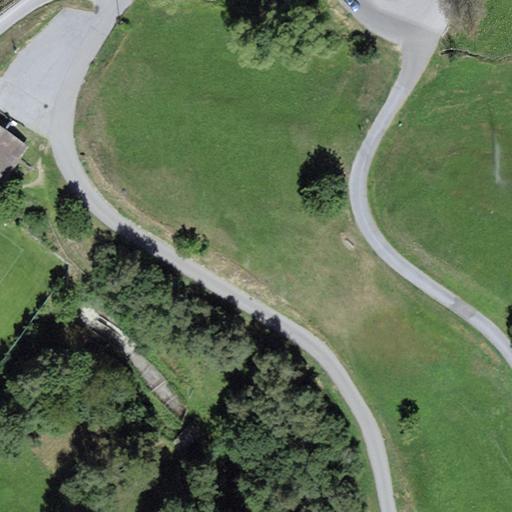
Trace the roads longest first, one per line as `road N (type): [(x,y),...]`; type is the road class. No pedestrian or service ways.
road 1 (residential): [(120,0),(66,100),(67,155),(109,216),(335,366),(385,472),(389,511)]
road 2 (unclassified): [(511,353),(385,252),(360,217),(357,183),(420,59),(416,18)]
